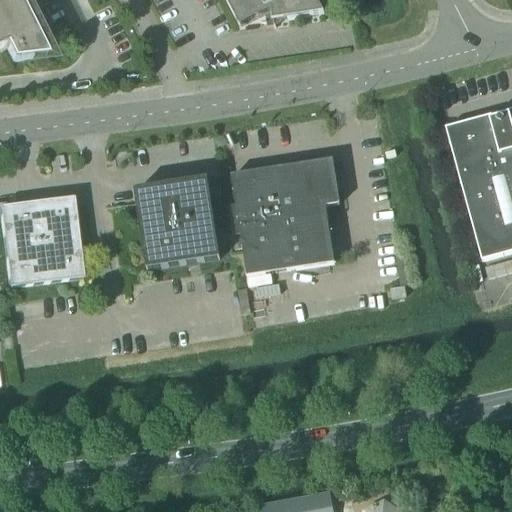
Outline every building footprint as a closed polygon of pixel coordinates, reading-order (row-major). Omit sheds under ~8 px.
[(0,0),(0,51),(4,50),(12,65),(30,63),(19,42),(39,32),(22,0),(0,0)] [(265,25),(323,17),(313,0),(222,0),(238,30),(263,18),(265,25)] [(511,113),(444,131),(481,264),(511,255),(511,113)] [(386,162),(396,159),(394,153),(384,156),(386,162)] [(325,210),(339,208),(332,164),(230,179),(235,208),(223,209),(227,238),(240,236),(285,230),(283,215),(302,212),(304,227),(327,223),(325,210)] [(223,209),(210,211),(206,183),(133,194),(145,274),(218,263),(215,240),(227,238),(223,209)] [(0,234),(7,291),(80,282),(70,202),(0,210),(0,234)] [(334,267),(327,223),(304,227),(302,212),(283,215),(285,230),(240,236),(246,280),(334,267)] [(256,511),(331,511),(328,496),(257,510),(256,511)]
